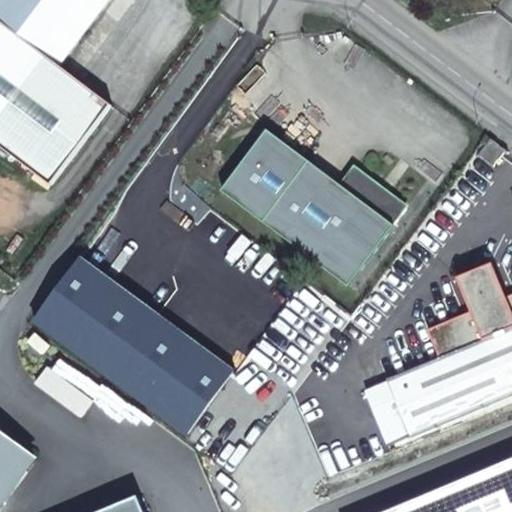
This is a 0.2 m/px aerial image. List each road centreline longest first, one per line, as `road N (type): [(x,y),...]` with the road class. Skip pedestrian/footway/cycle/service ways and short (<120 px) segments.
road 1 (unknown): [(0,309),(230,0)]
road 2 (residential): [(354,0),(511,118)]
